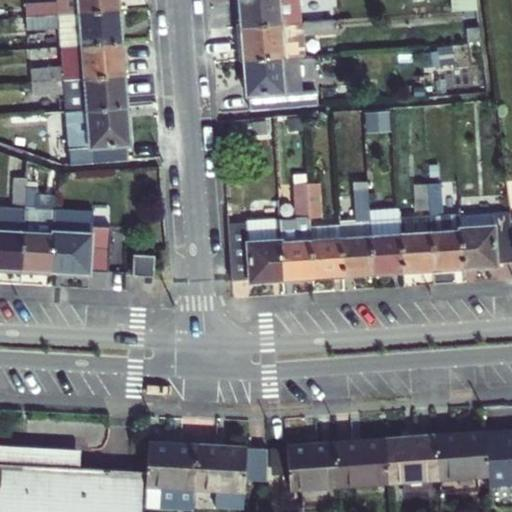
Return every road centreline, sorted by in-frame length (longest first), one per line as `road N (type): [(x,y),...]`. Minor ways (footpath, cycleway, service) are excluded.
road 1 (residential): [(203,343),(178,0)]
road 2 (residential): [(203,371),(511,352)]
road 3 (residential): [(511,325),(203,343)]
road 4 (residential): [(0,360),(203,371)]
road 5 (residential): [(203,343),(0,332)]
